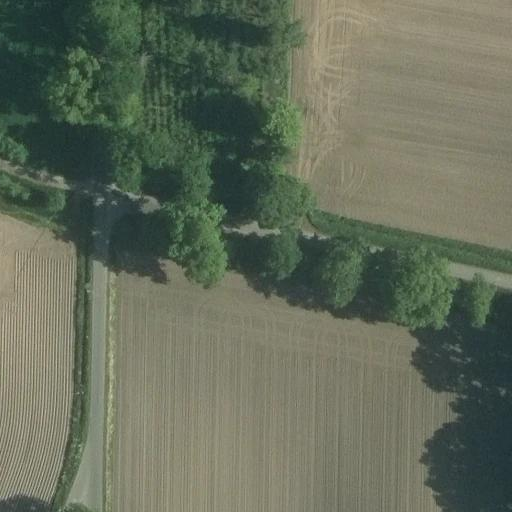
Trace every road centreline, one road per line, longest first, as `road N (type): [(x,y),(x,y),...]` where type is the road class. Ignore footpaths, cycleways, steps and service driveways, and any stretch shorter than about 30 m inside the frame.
road 1 (unclassified): [(105,199),(511,287)]
road 2 (unclassified): [(95,478),(105,199)]
road 3 (unclassified): [(105,199),(99,0)]
